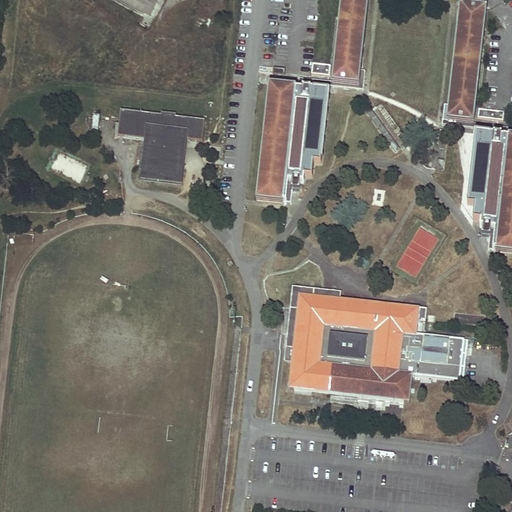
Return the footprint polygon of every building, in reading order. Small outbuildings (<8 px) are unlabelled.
[(118,0),(151,18),(160,0),(118,0)] [(341,0),(339,18),(332,83),(358,86),(367,0),(341,0)] [(460,5),(447,121),(473,124),(480,59),(486,8),(460,5)] [(330,65),(313,63),(312,72),(329,74),(330,65)] [(321,166),(329,92),(296,88),(270,85),(254,204),(292,204),(292,193),(299,194),(300,186),(305,186),(305,179),(313,180),(314,166),(321,166)] [(504,112),(478,108),(477,116),(503,119),(504,112)] [(161,113),(121,109),(120,123),(118,134),(143,137),(139,179),(181,184),(185,145),(186,136),(203,138),(205,118),(176,115),(176,112),(161,110),(161,113)] [(373,110),(368,114),(396,153),(401,149),(373,110)] [(446,131),(440,130),(438,169),(444,169),(446,131)] [(511,256),(511,135),(509,136),(509,138),(502,137),(502,136),(476,134),(468,206),(475,206),(473,221),(481,222),(480,230),(483,230),(482,238),(489,238),(488,251),(492,251),(492,253),(494,253),(494,256),(511,256)] [(80,184),(89,165),(58,151),(50,170),(80,184)] [(340,300),(298,296),(294,334),(336,339),(340,300)] [(419,308),(340,300),(336,339),(335,354),(331,396),(365,400),(410,405),(413,379),(464,384),(467,340),(416,335),(419,308)] [(486,316),(455,313),(454,324),(485,326),(486,316)] [(336,339),(294,334),(292,349),(335,354),(336,339)] [(335,354),(292,349),(287,392),(331,396),(335,354)]
